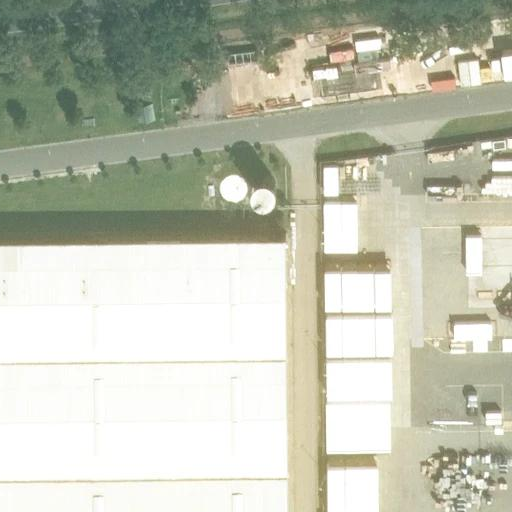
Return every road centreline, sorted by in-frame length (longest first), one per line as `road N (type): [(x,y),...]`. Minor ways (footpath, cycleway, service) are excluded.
road 1 (unclassified): [(0,165),(511,96)]
road 2 (tertiary): [(0,23),(176,0)]
